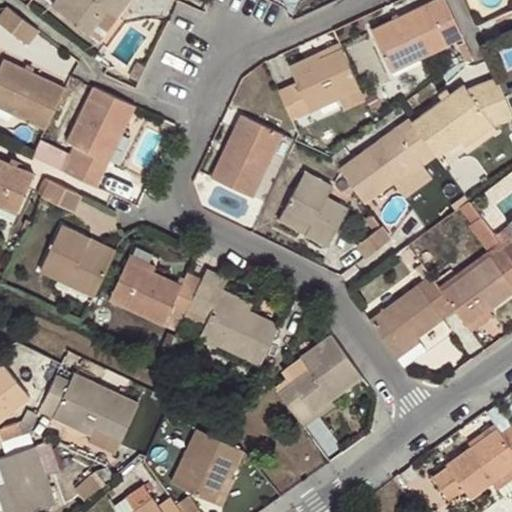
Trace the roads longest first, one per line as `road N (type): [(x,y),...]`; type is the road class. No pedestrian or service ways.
road 1 (residential): [(329,0),(238,40),(169,210),(319,287),(423,424)]
road 2 (residential): [(423,424),(305,511)]
